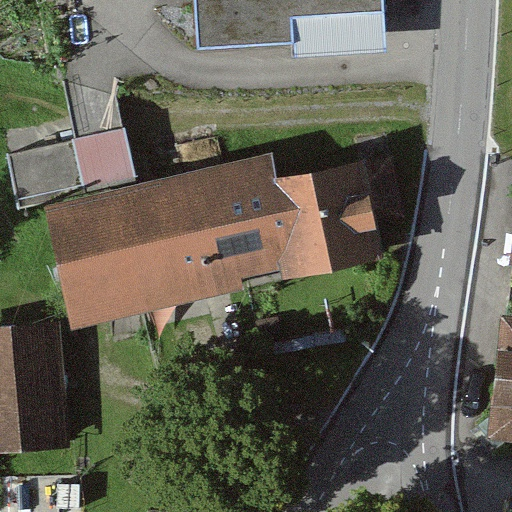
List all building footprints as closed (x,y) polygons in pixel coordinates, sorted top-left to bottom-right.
[(375,0),(194,0),(199,48),(286,42),(285,17),(377,11),(375,0)] [(0,153),(12,207),(42,200),(129,181),(118,127),(0,152),(0,153)] [(258,165),(219,174),(211,176),(231,267),(276,257),(279,271),(372,250),(365,218),(393,213),(382,158),(262,182),(258,165)] [(65,303),(131,289),(216,270),(231,267),(211,176),(45,215),(65,303)] [(511,219),(507,260),(500,320),(511,321),(511,219)] [(511,321),(500,320),(488,420),(496,431),(511,432),(511,321)] [(0,443),(45,439),(40,387),(38,363),(35,325),(0,328),(0,443)]
